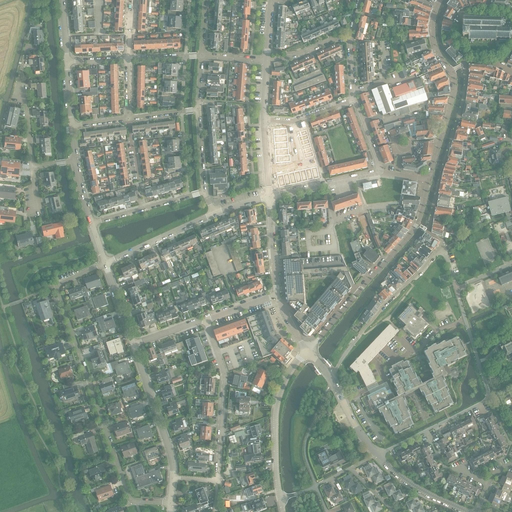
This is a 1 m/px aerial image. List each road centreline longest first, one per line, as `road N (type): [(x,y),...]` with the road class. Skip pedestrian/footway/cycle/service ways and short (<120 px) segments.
road 1 (residential): [(170,503),(130,500),(56,285),(105,264)]
road 2 (residential): [(428,232),(466,61)]
road 3 (residential): [(443,249),(383,305),(331,378)]
road 4 (residential): [(416,224),(307,351)]
road 5 (residential): [(217,481),(224,369),(205,319)]
road 6 (residential): [(280,497),(277,404),(307,351)]
road 7 (secondary): [(172,479),(132,344)]
